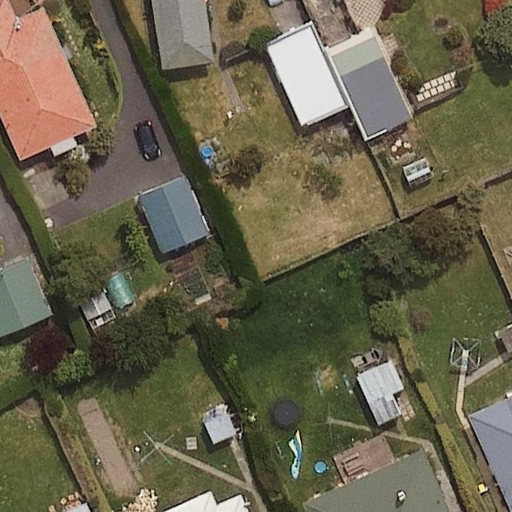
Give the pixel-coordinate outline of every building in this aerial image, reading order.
[(24,16),(17,0),(0,0),(0,95),(27,157),(104,124),(51,4),(24,16)] [(159,0),(170,66),(222,58),(212,0),(159,0)] [(347,97),(324,49),(310,20),(265,42),(303,119),(347,97)] [(371,26),(324,49),(347,97),(365,133),(413,110),(371,26)] [(206,231),(183,171),(136,189),(159,249),(206,231)] [(0,327),(53,306),(31,251),(0,263),(0,327)] [(511,318),(498,325),(507,346),(511,344),(511,318)] [(391,355),(356,371),(378,418),(401,407),(392,387),(403,382),(391,355)] [(511,386),(467,406),(511,506),(511,386)] [(227,407),(204,416),(213,437),(236,428),(227,407)] [(452,511),(421,441),(302,493),(310,511),(452,511)] [(251,511),(240,486),(217,496),(210,481),(163,502),(167,511),(251,511)] [(93,511),(85,496),(62,507),(64,511),(93,511)]
